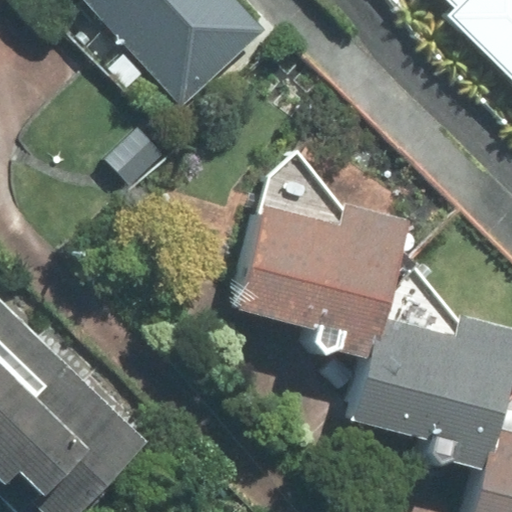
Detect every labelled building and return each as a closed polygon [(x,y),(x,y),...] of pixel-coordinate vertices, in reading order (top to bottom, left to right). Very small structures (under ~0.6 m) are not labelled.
[(82,0),(179,107),(264,32),(234,0),(82,0)] [(511,0),(453,0),(455,2),(445,12),(511,75),(511,0)] [(265,172),(230,301),(368,337),(402,208),(334,191),(292,147),(265,172)] [(511,325),(382,291),(351,411),(486,446),(511,347),(511,325)] [(0,479),(33,511),(65,511),(140,436),(0,298),(0,479)] [(511,511),(511,406),(501,403),(471,511),(511,511)]
